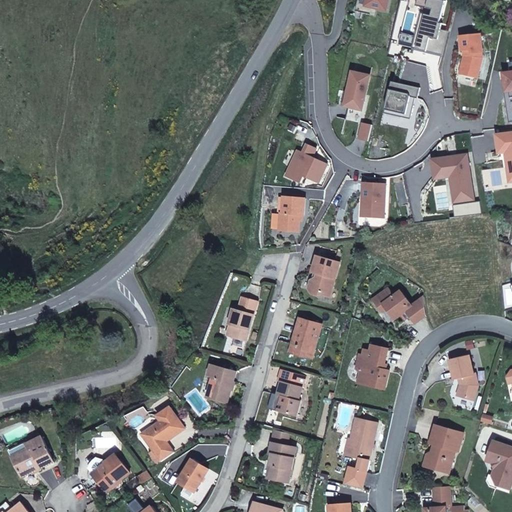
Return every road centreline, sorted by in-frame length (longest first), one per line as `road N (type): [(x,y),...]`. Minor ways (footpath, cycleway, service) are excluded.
road 1 (secondary): [(293,0),(183,188),(112,271)]
road 2 (residential): [(293,262),(231,482),(214,511)]
road 3 (residential): [(384,511),(412,373),(430,343),(467,325),(511,331)]
road 4 (residential): [(0,405),(147,360),(152,325),(112,271)]
road 5 (unknown): [(497,46),(482,115),(437,127),(425,53)]
road 6 (residential): [(301,0),(316,23),(323,122),(348,159)]
road 7 (secondary): [(112,271),(38,313),(0,323)]
